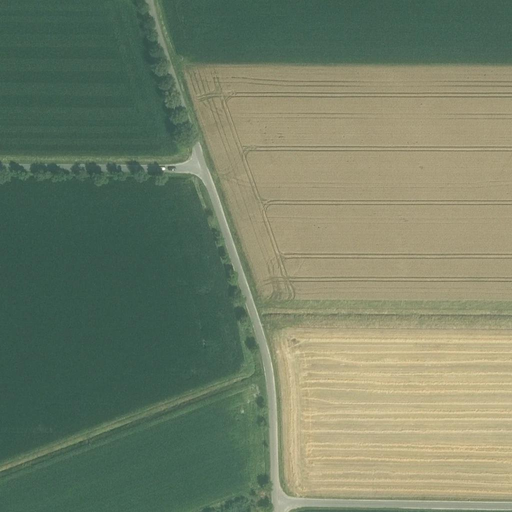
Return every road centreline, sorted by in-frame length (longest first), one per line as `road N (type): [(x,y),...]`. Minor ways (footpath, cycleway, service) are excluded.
road 1 (unclassified): [(274,502),(267,358),(204,168)]
road 2 (unclassified): [(511,506),(274,502)]
road 3 (unclassified): [(0,166),(204,168)]
road 4 (unclassified): [(204,168),(137,0)]
